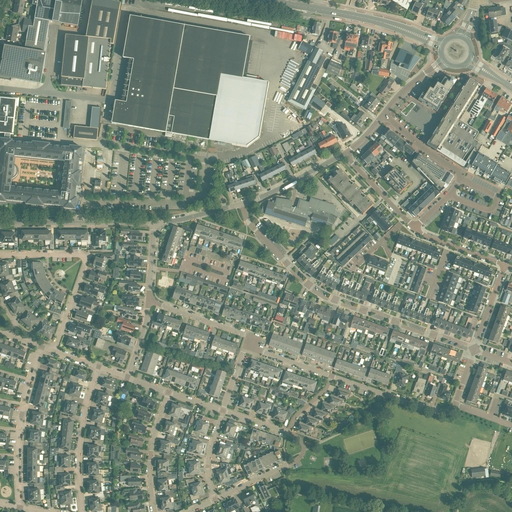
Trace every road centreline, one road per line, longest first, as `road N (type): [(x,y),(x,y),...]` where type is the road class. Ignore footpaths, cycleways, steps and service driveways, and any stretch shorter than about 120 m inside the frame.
road 1 (residential): [(473,350),(313,293),(282,258)]
road 2 (residential): [(56,352),(88,254),(0,256)]
road 3 (primary): [(442,45),(365,18),(263,0)]
road 4 (residential): [(382,114),(460,173),(450,194),(414,227)]
road 5 (residential): [(19,507),(20,415),(41,346)]
road 6 (unclassified): [(0,227),(153,223)]
road 7 (residential): [(81,511),(80,434),(98,367)]
road 8 (residential): [(331,376),(441,415),(455,406)]
road 9 (residential): [(214,500),(300,458),(303,443),(289,432)]
road 10 (residential): [(154,511),(150,455),(168,393)]
